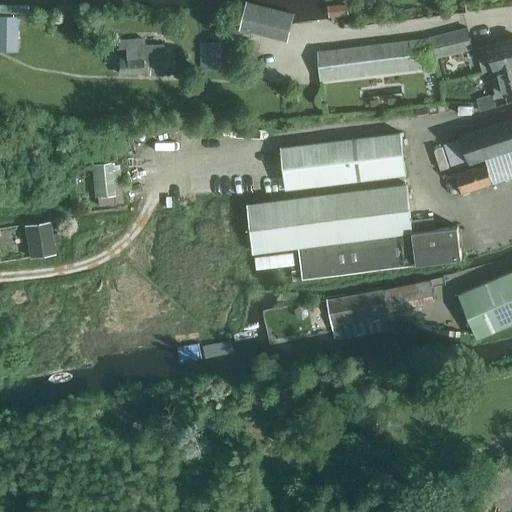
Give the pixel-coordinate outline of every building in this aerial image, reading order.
[(288,40),(294,15),(248,3),(241,28),(288,40)] [(0,19),(0,50),(13,51),(14,20),(0,19)] [(250,33),(223,29),(221,38),(247,43),(250,33)] [(428,39),(430,53),(468,44),(465,30),(428,38),(428,39)] [(141,38),(99,40),(79,40),(80,76),(142,74),(142,76),(164,75),(163,44),(141,45),(141,38)] [(511,38),(478,47),(481,60),(484,72),(489,71),(496,98),(511,94),(511,38)] [(432,66),(430,53),(428,39),(318,52),(321,79),(432,66)] [(222,40),(202,40),(202,67),(223,66),(222,40)] [(492,94),(477,98),(481,112),(496,107),(492,94)] [(511,118),(462,135),(470,162),(511,148),(511,118)] [(287,188),(406,173),(401,133),(282,147),(287,188)] [(113,195),(114,195),(115,203),(123,202),(120,168),(111,169),(110,162),(93,164),(96,197),(113,195)] [(457,173),(463,192),(493,182),(487,163),(457,173)] [(433,217),(412,220),(408,184),(248,204),(254,251),(300,246),(304,277),(462,258),(458,226),(434,229),(433,217)] [(24,224),(30,257),(55,253),(50,220),(24,224)] [(294,252),(256,257),(257,269),(296,264),(294,252)] [(511,323),(511,270),(460,293),(479,337),(511,323)] [(328,300),(333,323),(387,313),(386,309),(435,300),(431,280),(328,300)]
